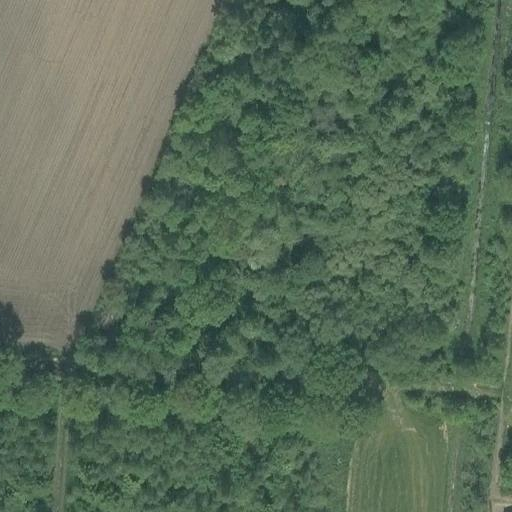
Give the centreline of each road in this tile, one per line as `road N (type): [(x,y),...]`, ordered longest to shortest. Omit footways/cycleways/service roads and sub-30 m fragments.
road 1 (track): [(0,365),(355,386),(344,511)]
road 2 (track): [(65,369),(55,511)]
